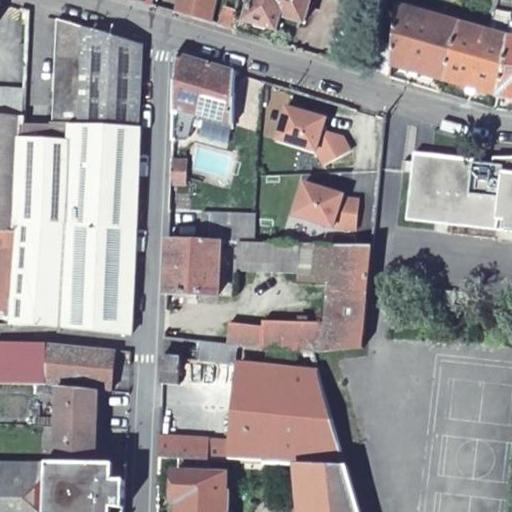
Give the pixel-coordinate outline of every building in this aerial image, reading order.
[(122,0),(153,9),(155,0),(122,0)] [(181,0),(177,16),(212,26),(219,0),(181,0)] [(251,0),(246,23),(276,30),(279,18),(301,24),(305,10),(313,5),(314,0),(251,0)] [(391,65),(442,81),(456,31),(404,15),(406,5),(397,3),(395,35),(391,65)] [(226,11),(221,29),(233,32),(238,13),(226,11)] [(442,81),(495,96),(503,46),(511,15),(493,11),(488,40),(456,31),(442,81)] [(57,126),(75,129),(83,130),(87,31),(60,22),(57,126)] [(366,71),(390,79),(391,65),(395,35),(375,30),(366,71)] [(87,31),(83,130),(141,133),(146,48),(87,31)] [(495,96),(511,97),(511,46),(503,46),(495,96)] [(178,58),(174,148),(191,151),(192,123),(235,131),(239,76),(178,58)] [(0,92),(0,120),(26,122),(26,121),(27,94),(0,92)] [(292,108),(282,141),(322,153),(330,167),(356,152),(348,138),(328,132),(332,120),(292,108)] [(0,239),(22,241),(25,136),(26,122),(0,120),(0,239)] [(48,124),(26,121),(26,122),(25,136),(47,139),(48,124)] [(72,229),(63,335),(131,340),(141,133),(83,130),(75,129),(74,141),(75,142),(72,229)] [(47,139),(25,136),(22,241),(14,318),(13,325),(12,332),(44,332),(45,335),(63,335),(72,229),(75,142),(74,141),(47,139)] [(495,167),(418,158),(409,224),(511,237),(511,161),(496,161),(495,167)] [(173,164),(172,188),(186,189),(187,164),(173,164)] [(307,187),(296,219),(335,232),(335,231),(358,234),(361,204),(345,202),(346,200),(307,187)] [(192,214),(191,243),(222,244),(241,245),(284,247),(285,219),(192,214)] [(22,241),(0,239),(0,315),(14,318),(22,241)] [(222,244),(191,243),(170,242),(168,300),(220,303),(222,244)] [(301,248),(284,247),(241,245),(239,273),(300,275),(301,248)] [(365,321),(374,251),(317,248),(315,282),(330,283),(328,325),(269,322),(268,327),(232,325),(232,335),(232,346),(321,349),(361,351),(365,321)] [(0,332),(12,332),(13,325),(1,325),(1,320),(0,319),(0,332)] [(232,346),(232,335),(171,332),(167,335),(166,344),(232,346)] [(0,389),(44,393),(46,347),(42,348),(0,345),(0,389)] [(46,347),(44,393),(58,393),(105,396),(111,397),(116,354),(46,347)] [(352,469),(328,375),(239,368),(234,465),(295,467),(352,469)] [(105,396),(58,393),(57,430),(97,431),(98,414),(104,415),(105,396)] [(97,431),(57,430),(56,467),(102,466),(103,448),(97,448),(97,431)] [(162,440),(161,463),(180,464),(207,464),(211,465),(212,442),(162,440)] [(207,464),(180,464),(179,473),(175,473),(175,504),(180,505),(179,511),(226,511),(227,479),(207,478),(207,464)] [(55,511),(56,467),(0,466),(0,511),(55,511)] [(301,511),(364,511),(352,469),(295,467),(301,511)]
